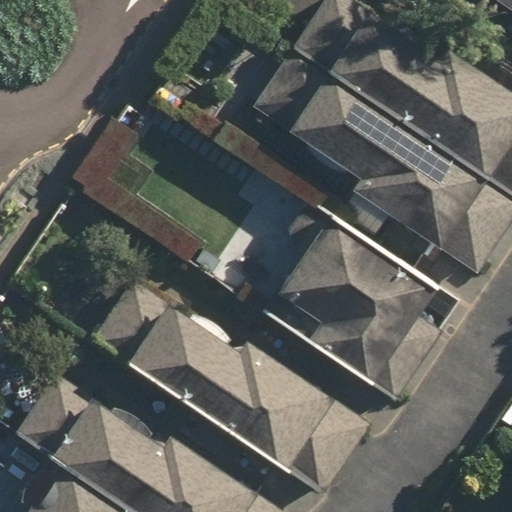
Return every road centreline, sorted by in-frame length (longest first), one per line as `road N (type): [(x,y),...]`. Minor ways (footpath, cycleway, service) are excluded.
road 1 (residential): [(511,300),(368,511)]
road 2 (residential): [(0,107),(73,0)]
